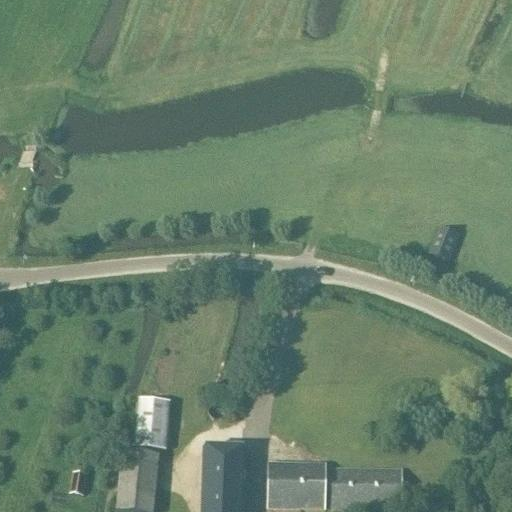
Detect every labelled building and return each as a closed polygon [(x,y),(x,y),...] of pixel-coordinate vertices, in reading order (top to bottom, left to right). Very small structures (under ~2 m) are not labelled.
[(448,262),(458,240),(439,232),(429,254),(448,262)] [(132,451),(166,453),(169,407),(136,404),(132,451)] [(202,451),(199,511),(244,511),(246,453),(202,451)] [(325,511),(325,510),(401,511),(401,472),(325,471),(325,467),(268,467),(267,511),(269,511),(325,511)] [(72,476),(69,497),(84,499),(87,478),(72,476)]
